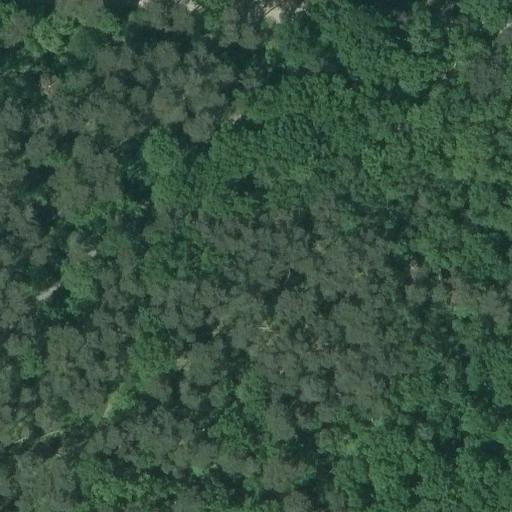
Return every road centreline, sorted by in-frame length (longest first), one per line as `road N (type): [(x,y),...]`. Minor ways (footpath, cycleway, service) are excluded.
road 1 (track): [(0,334),(158,195),(213,161)]
road 2 (track): [(213,161),(293,5)]
